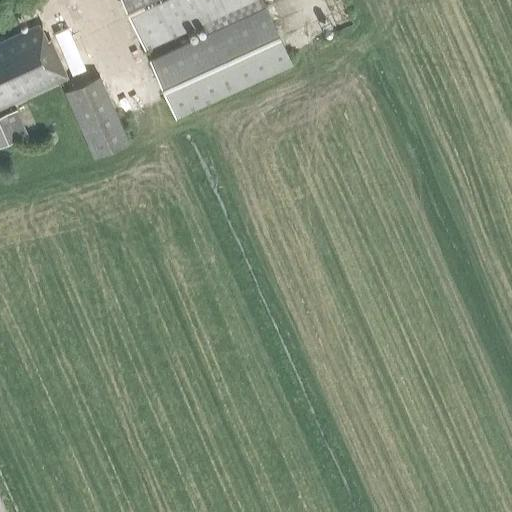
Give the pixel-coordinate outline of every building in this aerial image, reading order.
[(253,0),(120,0),(144,50),(253,0)] [(292,66),(265,7),(148,59),(175,118),(292,66)] [(0,107),(66,78),(49,40),(47,41),(41,28),(39,29),(38,25),(0,42),(0,107)] [(128,142),(99,76),(63,92),(93,157),(128,142)] [(0,148),(17,141),(6,115),(0,117),(0,148)]
